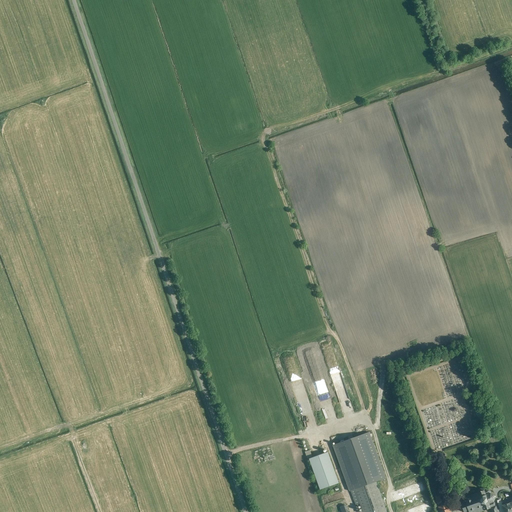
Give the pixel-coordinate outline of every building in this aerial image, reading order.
[(321,366),(319,358),(312,360),(314,368),(321,366)] [(387,511),(376,482),(386,478),(369,432),(333,445),(350,491),(355,490),(362,511),(387,511)] [(339,483),(328,452),(309,459),(320,490),(339,483)] [(504,511),(502,506),(503,505),(500,499),(497,500),(497,503),(499,509),(497,510),(496,506),(495,506),(495,505),(495,503),(494,502),(495,498),(494,494),(490,493),(490,491),(489,489),(486,490),(484,491),(484,490),(483,490),(482,488),(478,490),(478,491),(478,492),(478,493),(475,494),(475,493),(474,494),(472,495),(471,494),(471,495),(468,496),(467,496),(465,498),(465,497),(464,497),(465,500),(463,500),(463,503),(461,504),(464,511),(465,511),(467,511),(466,511),(479,511),(481,511),(482,511),(481,511),(484,510),(485,511),(485,510),(490,508),(491,511),(504,511)] [(445,504),(445,503),(443,498),(436,501),(438,507),(440,511),(439,511),(450,511),(450,508),(449,509),(448,504),(445,504)] [(511,511),(511,501),(503,505),(502,506),(504,511),(511,511)]
